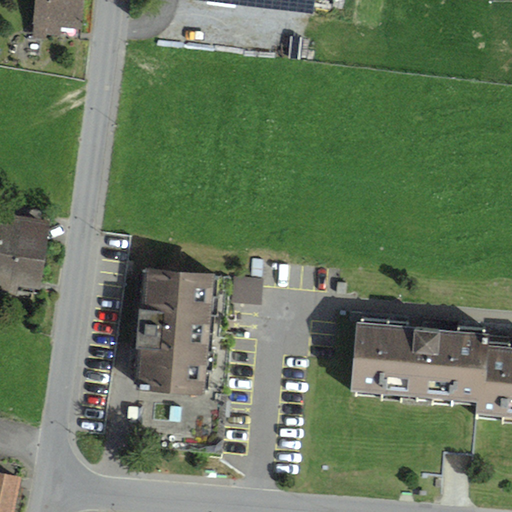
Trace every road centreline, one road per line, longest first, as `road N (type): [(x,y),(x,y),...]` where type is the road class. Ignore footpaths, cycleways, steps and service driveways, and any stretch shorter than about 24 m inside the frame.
road 1 (tertiary): [(111,0),(49,485)]
road 2 (residential): [(49,485),(334,511)]
